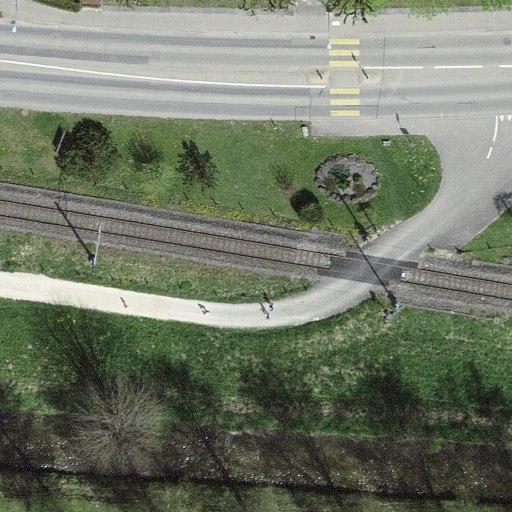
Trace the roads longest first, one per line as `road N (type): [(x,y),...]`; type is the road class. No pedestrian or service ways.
road 1 (track): [(0,287),(248,325),(318,311),(468,195),(491,144),(494,72)]
road 2 (primary): [(0,63),(343,77),(511,71)]
